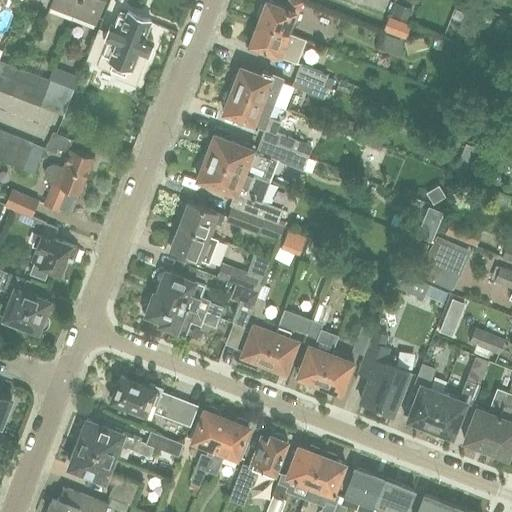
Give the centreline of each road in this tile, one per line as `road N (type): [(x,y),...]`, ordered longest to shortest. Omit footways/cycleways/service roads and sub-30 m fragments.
road 1 (residential): [(511,490),(84,322)]
road 2 (residential): [(84,322),(207,0)]
road 3 (residential): [(8,511),(60,378)]
